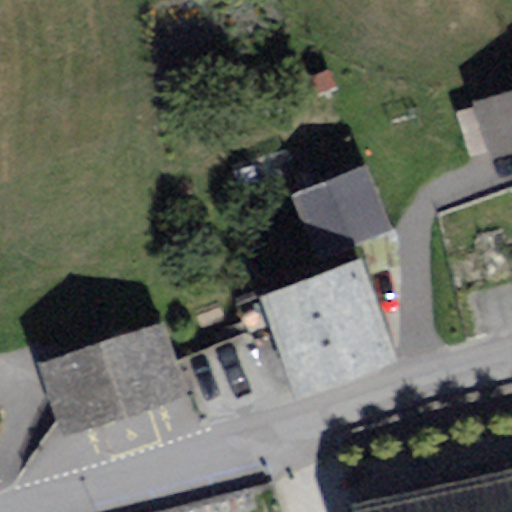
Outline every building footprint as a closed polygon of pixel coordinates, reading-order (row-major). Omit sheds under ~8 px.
[(511,97),(458,112),(474,166),(511,156),(511,97)] [(371,170),(294,198),(316,261),(394,233),(371,170)] [(511,235),(509,227),(466,242),(486,301),(511,292),(511,235)] [(369,265),(265,302),(273,325),(300,401),(405,363),(369,265)] [(42,367),(70,448),(197,404),(182,359),(169,323),(42,367)] [(511,511),(511,474),(350,511),(511,511)]
